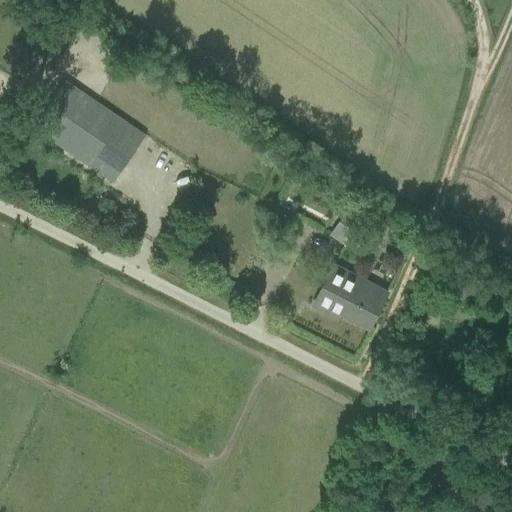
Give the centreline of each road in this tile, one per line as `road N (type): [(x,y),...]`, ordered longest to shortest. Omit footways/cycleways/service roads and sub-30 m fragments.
road 1 (unclassified): [(360,386),(485,71),(472,0)]
road 2 (unclassified): [(360,386),(0,205)]
road 3 (unclassified): [(511,461),(360,386)]
